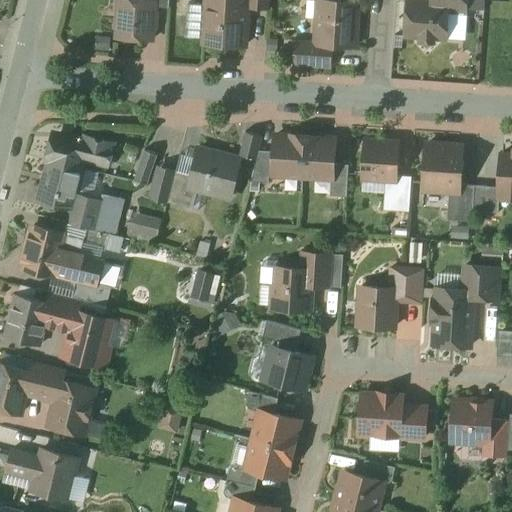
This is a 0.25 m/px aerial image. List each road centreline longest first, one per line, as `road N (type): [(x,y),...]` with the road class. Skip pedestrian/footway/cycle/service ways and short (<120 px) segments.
road 1 (residential): [(16,77),(375,98)]
road 2 (residential): [(301,511),(340,356),(511,371)]
road 3 (residential): [(375,98),(511,106)]
